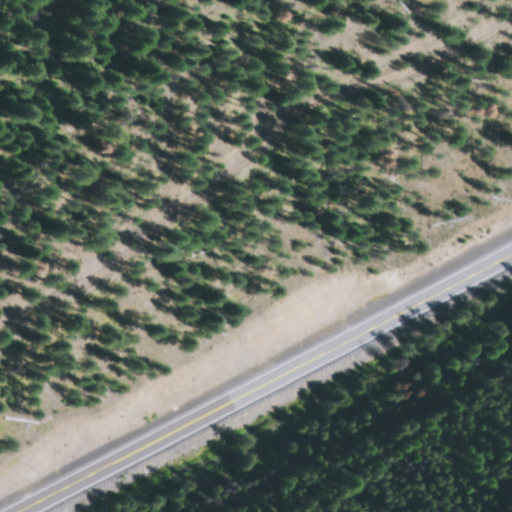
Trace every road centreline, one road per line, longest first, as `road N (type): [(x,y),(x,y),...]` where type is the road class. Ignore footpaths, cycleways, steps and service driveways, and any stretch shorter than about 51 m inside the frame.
road 1 (primary): [(511,265),(303,368),(45,511)]
road 2 (track): [(466,0),(0,246)]
